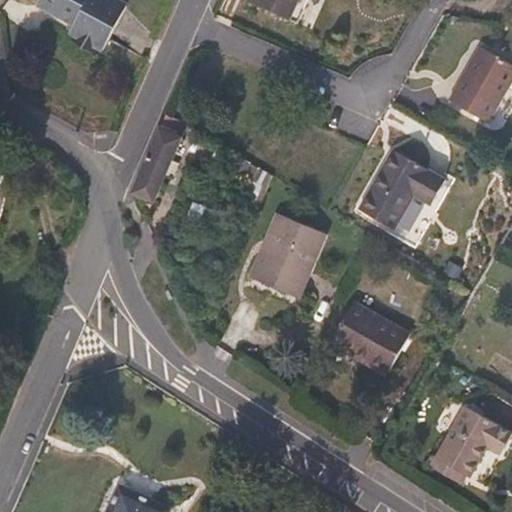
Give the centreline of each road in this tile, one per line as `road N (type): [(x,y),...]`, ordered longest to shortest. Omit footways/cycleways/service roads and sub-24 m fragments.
road 1 (secondary): [(414,511),(174,361),(129,306),(101,248)]
road 2 (residential): [(0,481),(101,248)]
road 3 (residential): [(111,190),(194,0)]
road 4 (secondary): [(111,190),(70,146),(0,100)]
